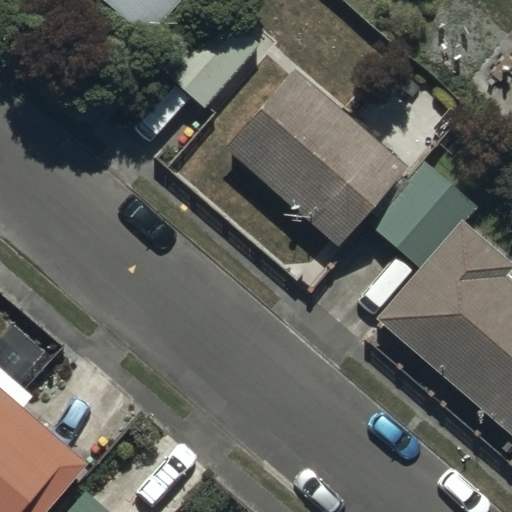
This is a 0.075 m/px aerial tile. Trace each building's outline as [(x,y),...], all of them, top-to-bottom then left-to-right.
[(73,0),(134,48),(172,0),(73,0)] [(212,7),(155,68),(201,110),(235,75),(259,50),(212,7)] [(405,155),(289,62),(220,149),(336,241),(405,155)] [(366,219),(420,268),(475,208),(422,159),(366,219)] [(511,262),(456,218),(378,314),(511,422),(511,262)] [(0,404),(0,511),(38,511),(75,471),(0,404)]
